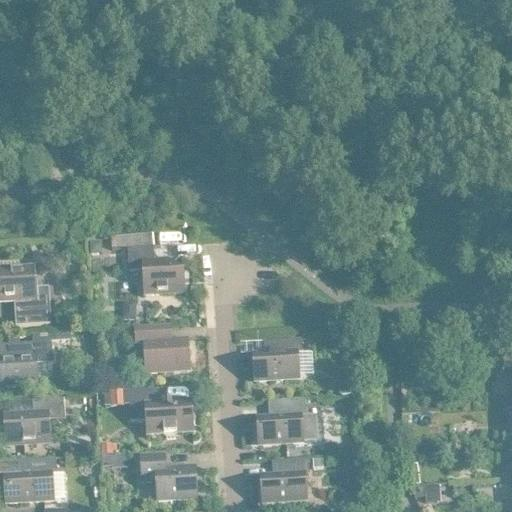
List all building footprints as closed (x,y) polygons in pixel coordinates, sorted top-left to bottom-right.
[(160,232),(116,235),(117,247),(134,246),(159,244),(161,244),(160,232)] [(107,239),(95,240),(96,252),(103,252),(108,247),(107,239)] [(166,263),(160,258),(159,244),(134,246),(135,269),(149,268),(150,293),(190,290),(189,273),(172,257),(166,263)] [(21,311),(22,324),(57,321),(55,284),(42,285),(41,265),(1,268),(2,284),(0,283),(0,288),(2,288),(3,299),(29,298),(30,310),(21,311)] [(150,341),(152,371),(195,369),(193,337),(176,338),(176,323),(141,325),(142,342),(150,341)] [(308,350),(307,336),(270,339),(271,352),(262,352),(264,379),(305,376),(304,351),(308,350)] [(6,357),(8,381),(43,378),(41,356),(58,355),(57,339),(53,340),(53,337),(42,337),(42,340),(14,342),(15,356),(6,357)] [(358,383),(345,383),(346,392),(358,392),(358,383)] [(197,398),(161,400),(161,386),(134,388),(136,419),(152,418),(153,433),(199,430),(197,398)] [(10,414),(12,442),(56,440),(55,417),(71,416),(70,396),(39,398),(40,412),(10,414)] [(312,413),(311,397),(274,399),(275,416),(266,416),(268,443),(324,439),(322,413),(312,413)] [(422,435),(411,436),(412,459),(424,458),(422,435)] [(122,441),(107,441),(108,452),(123,452),(122,441)] [(91,442),(76,443),(77,453),(92,452),(91,442)] [(162,479),(163,498),(203,495),(201,465),(172,467),(171,453),(146,454),(148,480),(162,479)] [(117,454),(108,454),(108,465),(118,465),(117,454)] [(62,472),(61,456),(25,458),(26,473),(13,474),(15,501),(60,498),(58,472),(62,472)] [(278,459),(279,473),(270,474),(271,500),(313,498),(311,472),(315,472),(315,457),(278,459)] [(329,457),(319,457),(319,466),(329,466),(329,457)] [(423,462),(412,463),(416,483),(426,481),(423,462)] [(446,483),(431,484),(431,500),(446,499),(446,483)]
